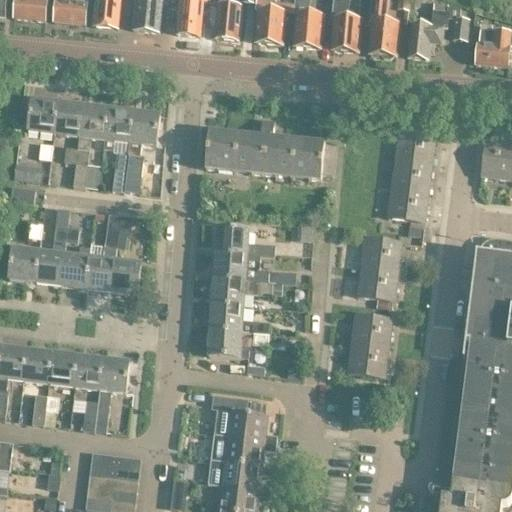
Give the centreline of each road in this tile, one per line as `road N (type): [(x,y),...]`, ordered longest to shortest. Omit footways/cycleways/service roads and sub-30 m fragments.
road 1 (residential): [(383,511),(386,486),(420,468),(457,218)]
road 2 (unclassified): [(166,374),(192,62)]
road 3 (tertiary): [(474,91),(192,62)]
road 4 (tertiary): [(192,62),(0,44)]
road 5 (residential): [(323,246),(311,395)]
road 6 (residential): [(166,374),(311,395)]
road 7 (residential): [(457,218),(474,91)]
road 8 (residential): [(311,395),(305,430),(319,459),(311,511)]
